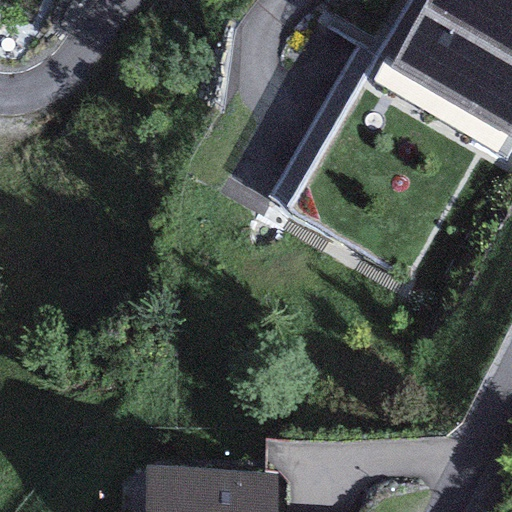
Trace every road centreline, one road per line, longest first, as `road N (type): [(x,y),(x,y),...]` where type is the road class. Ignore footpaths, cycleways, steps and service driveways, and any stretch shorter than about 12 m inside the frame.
road 1 (residential): [(0,92),(58,72),(122,0)]
road 2 (residential): [(511,385),(446,511)]
